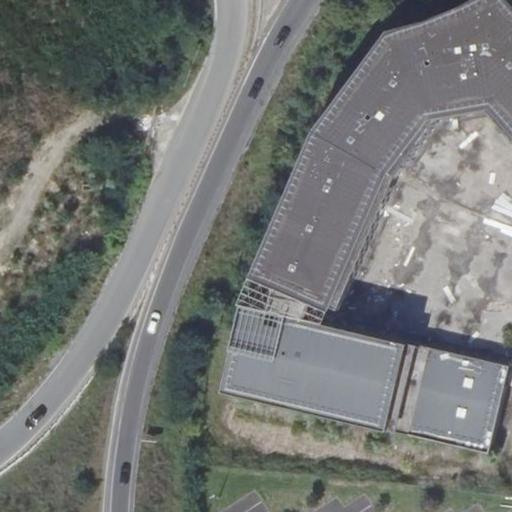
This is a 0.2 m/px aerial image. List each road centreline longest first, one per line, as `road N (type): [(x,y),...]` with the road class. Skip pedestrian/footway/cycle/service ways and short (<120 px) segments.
road 1 (primary): [(124,511),(144,351),(192,205),(302,0)]
road 2 (motorway): [(232,0),(221,64),(151,229),(68,383),(0,455)]
